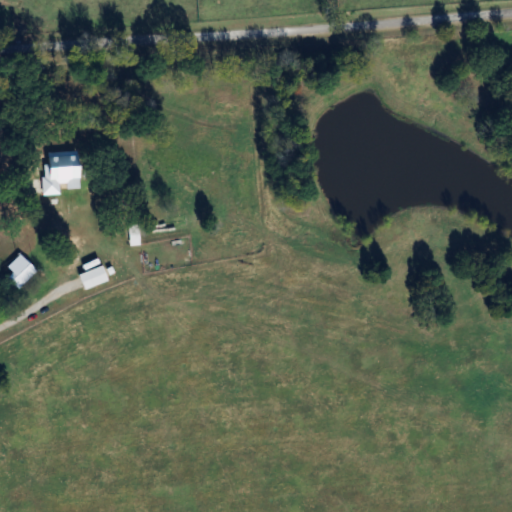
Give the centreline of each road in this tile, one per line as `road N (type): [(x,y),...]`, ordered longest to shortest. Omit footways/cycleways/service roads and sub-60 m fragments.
road 1 (residential): [(511,10),(0,49)]
road 2 (track): [(130,511),(167,503),(224,444),(252,467),(250,511)]
